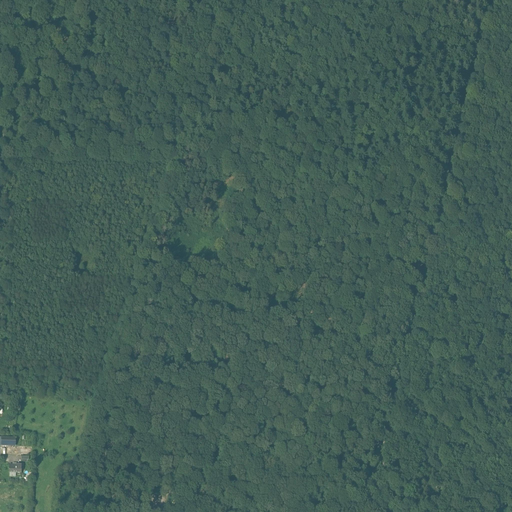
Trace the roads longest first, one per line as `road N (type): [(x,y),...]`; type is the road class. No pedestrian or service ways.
road 1 (track): [(150,511),(162,484),(110,459),(104,443),(171,199),(223,76),(239,0)]
road 2 (track): [(433,208),(204,122)]
road 3 (track): [(433,208),(501,0)]
road 4 (track): [(171,199),(159,145),(0,136)]
